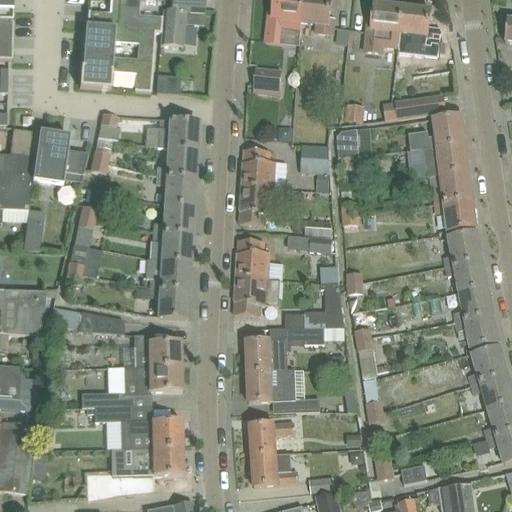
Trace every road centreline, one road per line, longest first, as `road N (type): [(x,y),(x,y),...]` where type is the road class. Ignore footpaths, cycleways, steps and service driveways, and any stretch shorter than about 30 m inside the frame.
road 1 (residential): [(215,511),(207,448),(221,111)]
road 2 (residential): [(511,288),(471,0)]
road 3 (residential): [(221,111),(43,101),(44,0)]
